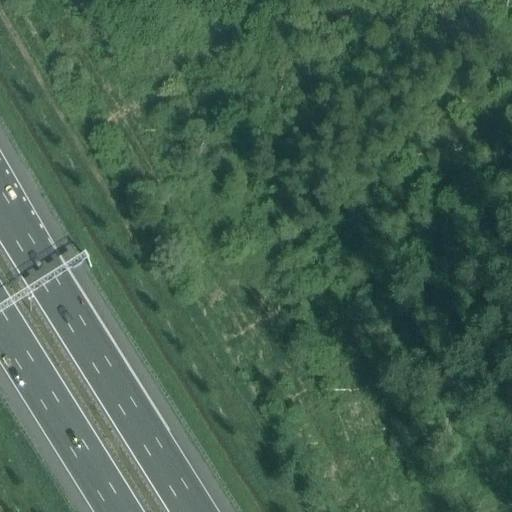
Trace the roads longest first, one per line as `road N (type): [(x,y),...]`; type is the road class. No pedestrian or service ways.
road 1 (motorway): [(195,511),(0,199)]
road 2 (motorway): [(0,316),(121,511)]
